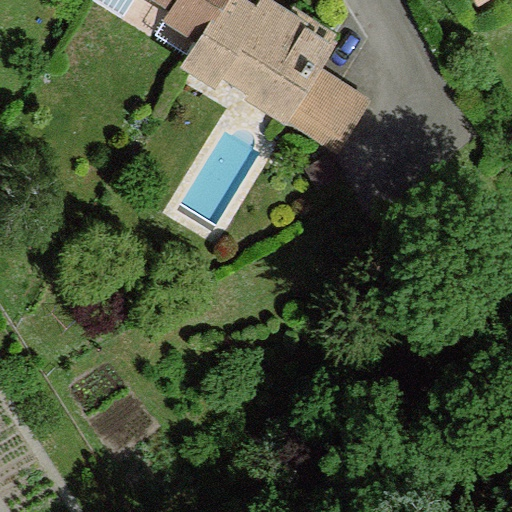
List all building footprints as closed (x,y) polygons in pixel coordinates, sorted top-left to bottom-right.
[(134,0),(101,0),(125,15),(134,0)] [(178,0),(174,8),(206,28),(223,0),(178,0)] [(257,8),(243,0),(223,0),(206,28),(191,53),(222,73),(228,64),(293,105),(316,66),(331,42),(261,0),(257,8)] [(316,66),(293,105),(319,121),(343,83),(316,66)] [(367,97),(343,83),(319,121),(313,130),(338,147),(367,97)] [(338,174),(329,158),(310,168),(321,185),(338,174)]
